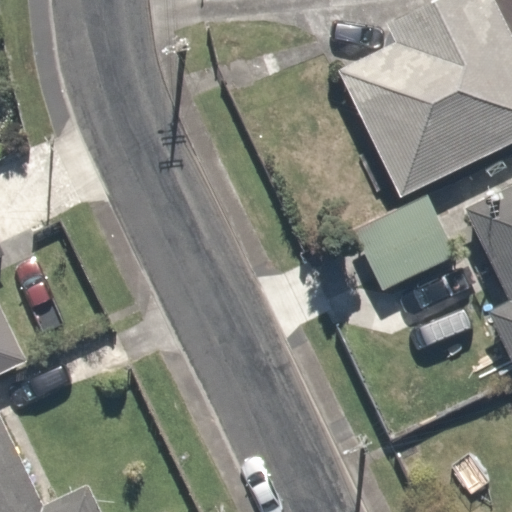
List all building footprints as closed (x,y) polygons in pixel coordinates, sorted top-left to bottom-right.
[(397,196),(511,140),(511,42),(491,0),(428,0),(382,22),(391,40),(334,68),(397,196)] [(511,363),(511,182),(461,207),(504,301),(483,310),(511,363)] [(453,253),(424,194),(350,230),(380,289),(453,253)] [(0,378),(37,361),(0,284),(0,378)] [(7,411),(0,414),(0,511),(112,511),(97,483),(52,504),(7,411)]
